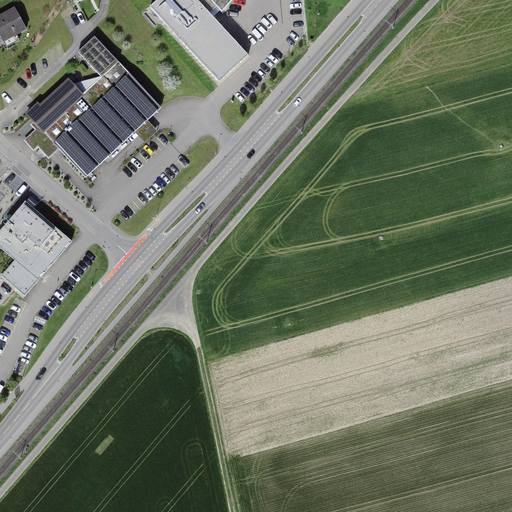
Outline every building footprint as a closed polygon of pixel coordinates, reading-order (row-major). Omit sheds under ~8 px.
[(249,57),(212,18),(216,14),(219,11),(222,13),(233,0),(158,0),(149,8),(219,84),(249,57)] [(0,45),(27,31),(14,8),(0,15),(0,45)] [(59,151),(85,180),(135,134),(145,144),(158,132),(148,122),(161,110),(95,37),(78,53),(101,78),(83,95),(68,79),(40,105),(38,103),(25,114),(33,123),(59,151)] [(35,130),(23,141),(33,152),(38,148),(49,160),(59,151),(33,123),(30,125),(35,130)] [(25,297),(72,243),(34,210),(36,207),(28,200),(0,231),(0,248),(15,262),(2,277),(25,297)]
